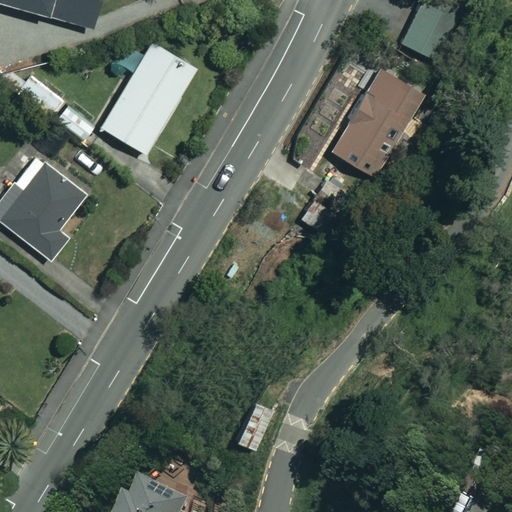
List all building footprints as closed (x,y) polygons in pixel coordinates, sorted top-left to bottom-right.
[(11,0),(95,22),(100,0),(11,0)] [(421,6),(402,41),(441,62),(460,27),(421,6)] [(154,39),(103,123),(150,151),(201,68),(154,39)] [(384,68),(332,150),(379,180),(431,98),(384,68)] [(37,153),(0,202),(0,218),(51,256),(71,230),(63,224),(88,190),(37,153)] [(271,408),(250,399),(233,440),(254,449),(271,408)] [(138,480),(124,511),(188,511),(192,503),(138,480)]
